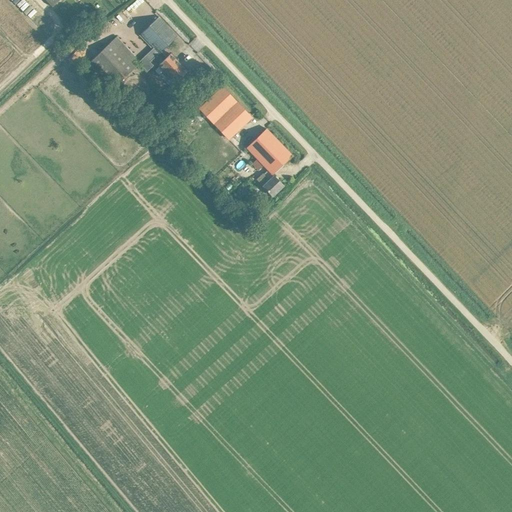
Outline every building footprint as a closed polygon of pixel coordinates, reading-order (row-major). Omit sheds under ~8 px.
[(36,0),(24,0),(40,18),(48,12),(36,0)] [(151,49),(138,63),(147,72),(150,69),(153,66),(150,62),(174,39),(176,37),(158,17),(151,24),(138,36),(151,49)] [(109,91),(112,88),(135,67),(128,61),(133,56),(116,37),(86,67),(109,91)] [(196,41),(186,52),(194,58),(203,47),(196,41)] [(170,54),(158,65),(175,83),(187,72),(170,54)] [(214,94),(199,109),(211,122),(228,140),(244,125),(251,118),(222,87),(214,94)] [(168,137),(175,131),(171,126),(164,132),(168,137)] [(272,175),(292,155),(266,129),(246,148),(272,175)] [(269,180),(262,173),(256,179),(261,185),(272,196),(283,186),(273,176),(269,180)]
